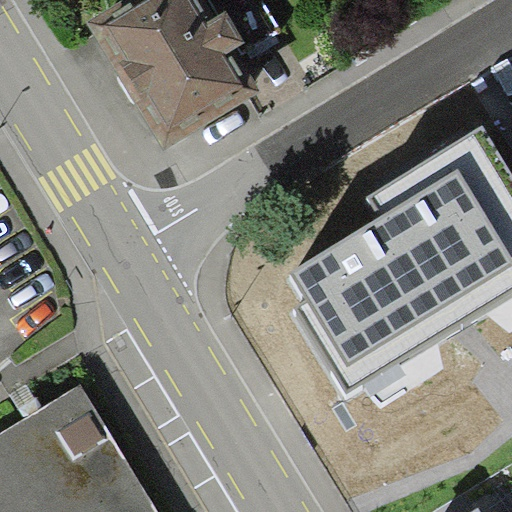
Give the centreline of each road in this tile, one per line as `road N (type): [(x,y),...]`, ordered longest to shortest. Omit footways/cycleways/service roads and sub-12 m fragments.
road 1 (residential): [(511,22),(129,258)]
road 2 (tertiary): [(286,511),(129,258)]
road 3 (tertiary): [(129,258),(0,38)]
